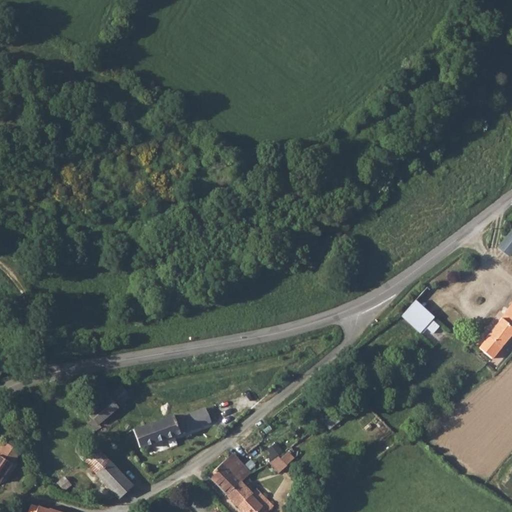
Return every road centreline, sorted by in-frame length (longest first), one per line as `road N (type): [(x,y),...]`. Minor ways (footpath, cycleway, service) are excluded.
road 1 (tertiary): [(359,306),(261,336),(51,371),(0,391)]
road 2 (unclassified): [(121,511),(320,364),(352,336),(359,306)]
road 3 (tertiary): [(511,196),(359,306)]
